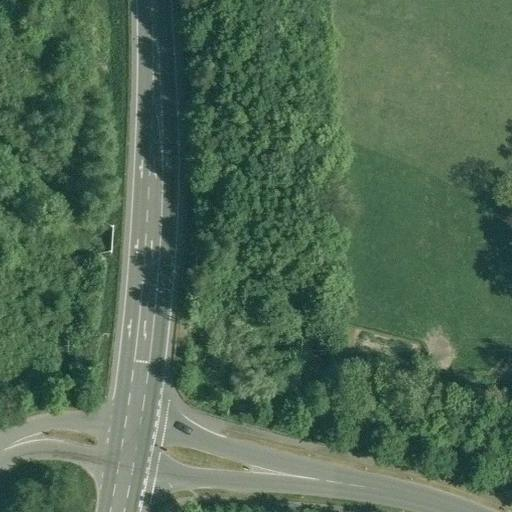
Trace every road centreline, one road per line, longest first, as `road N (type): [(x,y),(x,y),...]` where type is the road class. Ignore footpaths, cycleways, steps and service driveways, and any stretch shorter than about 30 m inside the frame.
road 1 (secondary): [(149,0),(154,109),(146,298),(128,446)]
road 2 (secondary): [(128,446),(458,511)]
road 3 (residential): [(0,455),(28,441),(128,446)]
